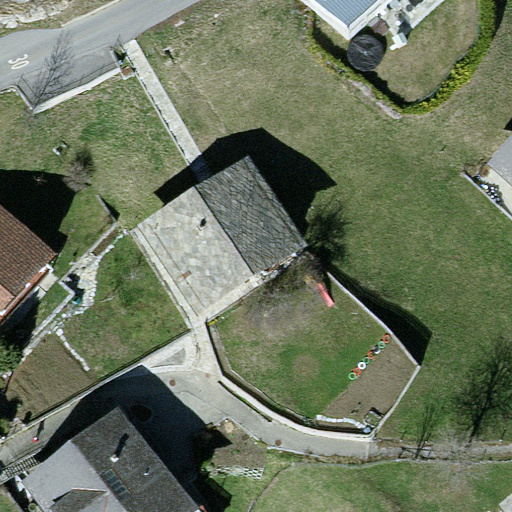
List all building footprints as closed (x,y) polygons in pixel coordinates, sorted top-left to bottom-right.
[(402,0),(299,0),(348,51),(402,0)] [(511,149),(502,161),(511,169),(511,149)] [(245,172),(139,239),(197,329),(303,261),(245,172)] [(0,223),(0,336),(56,275),(0,223)] [(186,511),(116,418),(30,483),(51,511),(186,511)]
